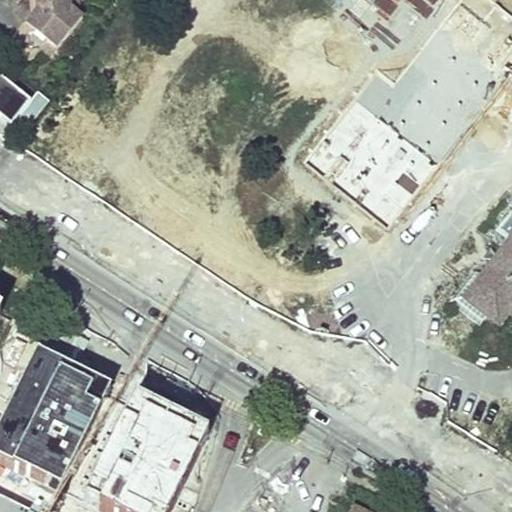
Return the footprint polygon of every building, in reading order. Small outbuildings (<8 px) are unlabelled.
[(10,0),(14,3),(15,0),(30,0),(31,1),(32,0),(43,0),(46,8),(34,11),(8,45),(29,62),(37,50),(45,41),(54,48),(79,17),(67,7),(66,0),(10,0)] [(32,0),(31,1),(34,11),(46,8),(43,0),(32,0)] [(511,0),(480,0),(396,103),(377,88),(316,163),(386,220),(511,66),(511,0)] [(119,61),(138,39),(121,24),(102,47),(119,61)] [(45,41),(37,50),(47,58),(54,48),(45,41)] [(32,103),(0,77),(0,118),(11,128),(32,103)] [(170,90),(162,98),(193,129),(201,120),(170,90)] [(52,105),(39,94),(32,103),(11,128),(2,140),(14,150),(52,105)] [(213,195),(237,162),(169,110),(144,143),(213,195)] [(23,154),(72,185),(99,141),(50,111),(23,154)] [(229,202),(248,173),(237,165),(217,194),(229,202)] [(511,235),(482,274),(465,295),(487,312),(498,321),(507,309),(511,312),(511,235)] [(475,269),(451,299),(479,321),(487,312),(465,295),(482,274),(475,269)] [(170,511),(205,438),(35,357),(0,430),(0,462),(105,511),(170,511)] [(0,511),(23,511),(0,499),(0,511)]
